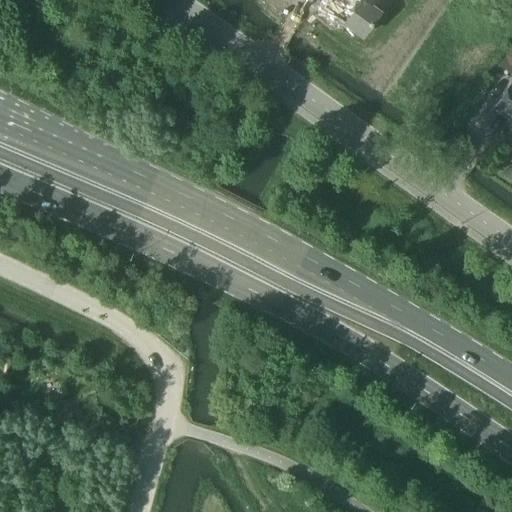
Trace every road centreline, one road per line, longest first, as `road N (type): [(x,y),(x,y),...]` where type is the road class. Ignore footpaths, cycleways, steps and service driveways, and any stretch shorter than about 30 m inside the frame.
road 1 (secondary): [(0,179),(249,288),(511,452)]
road 2 (secondary): [(511,381),(268,237),(0,114)]
road 3 (unclassified): [(511,245),(171,0)]
road 4 (unclassified): [(138,511),(168,389),(160,359),(0,266)]
